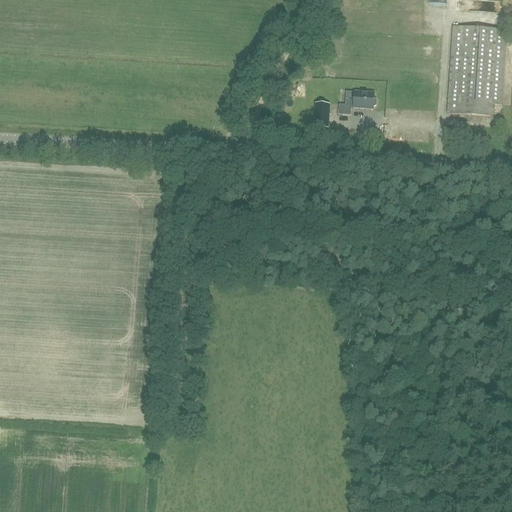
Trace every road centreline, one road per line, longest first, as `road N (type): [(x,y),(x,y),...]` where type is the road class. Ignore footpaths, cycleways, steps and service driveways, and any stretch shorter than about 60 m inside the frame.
road 1 (unclassified): [(511,168),(0,138)]
road 2 (track): [(317,0),(244,153)]
